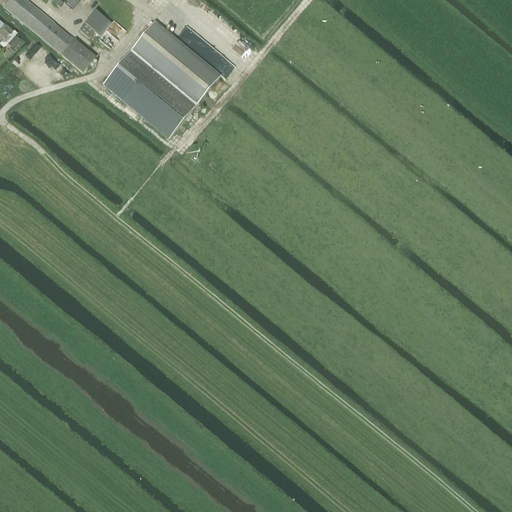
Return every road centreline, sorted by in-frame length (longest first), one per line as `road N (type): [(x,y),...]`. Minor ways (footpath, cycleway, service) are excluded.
road 1 (track): [(475,511),(0,119)]
road 2 (track): [(0,115),(18,99),(98,74),(108,63),(32,0)]
road 3 (track): [(308,0),(162,163)]
